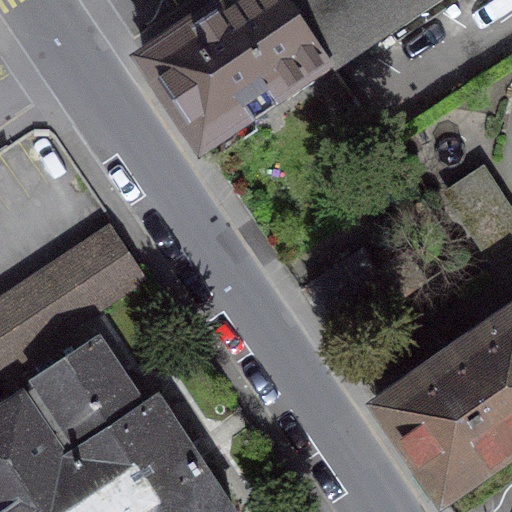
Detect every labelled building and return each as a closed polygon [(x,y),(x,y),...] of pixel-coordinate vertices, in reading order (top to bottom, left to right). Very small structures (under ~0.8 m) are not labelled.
[(285,0),(230,0),(146,58),(213,158),(256,129),(244,112),(324,57),(285,0)] [(285,0),(324,57),(334,71),(438,0),(285,0)] [(511,207),(483,164),(441,192),(489,262),(511,245),(511,207)] [(108,228),(0,300),(0,371),(142,278),(108,228)] [(362,246),(309,282),(344,335),(427,279),(406,247),(377,267),(362,246)] [(511,311),(380,405),(441,496),(511,446),(511,311)] [(36,384),(0,407),(0,511),(232,511),(155,396),(141,406),(96,339),(34,381),(36,384)]
